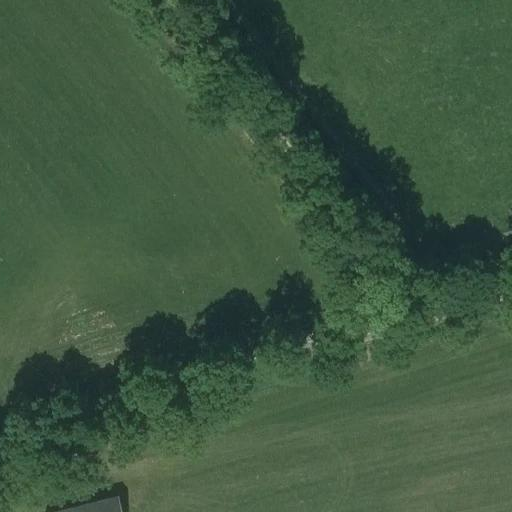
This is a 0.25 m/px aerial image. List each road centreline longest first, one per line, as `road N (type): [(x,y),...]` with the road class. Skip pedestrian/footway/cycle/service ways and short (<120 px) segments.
road 1 (tertiary): [(0,442),(511,285)]
road 2 (track): [(169,0),(351,237),(368,329)]
